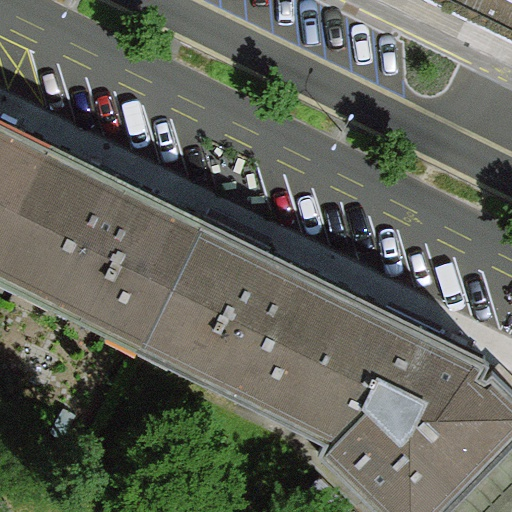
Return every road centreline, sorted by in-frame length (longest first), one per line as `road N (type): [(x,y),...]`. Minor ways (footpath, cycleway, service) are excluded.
road 1 (secondary): [(0,10),(511,258)]
road 2 (secondary): [(511,162),(181,0)]
